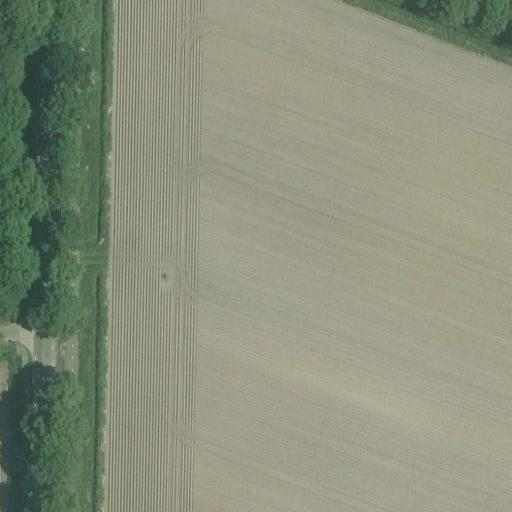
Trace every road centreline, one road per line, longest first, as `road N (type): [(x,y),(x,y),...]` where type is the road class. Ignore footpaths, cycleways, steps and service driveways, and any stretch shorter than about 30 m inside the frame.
road 1 (unclassified): [(42,320),(46,0)]
road 2 (unclassified): [(40,511),(42,320)]
